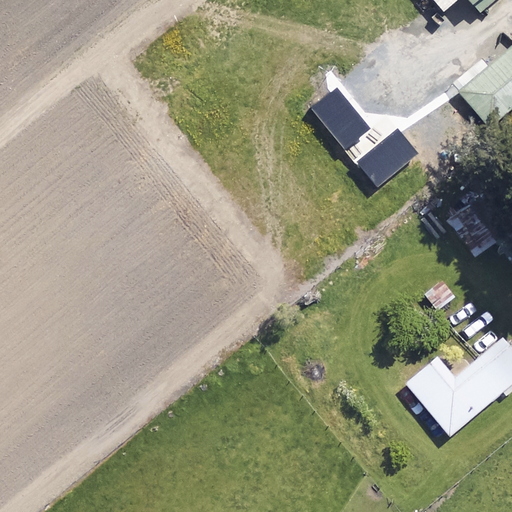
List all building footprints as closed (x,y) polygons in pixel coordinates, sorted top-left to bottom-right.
[(210,52),(178,13),(126,55),(159,94),(210,52)] [(511,100),(511,42),(511,41),(458,91),(488,123),(511,100)] [(371,212),(342,182),(320,203),(332,215),(306,239),(324,258),(371,212)] [(498,233),(470,194),(458,203),(444,213),(472,252),(498,233)] [(511,375),(511,346),(501,332),(451,372),(434,352),(403,378),(446,430),(511,375)]
